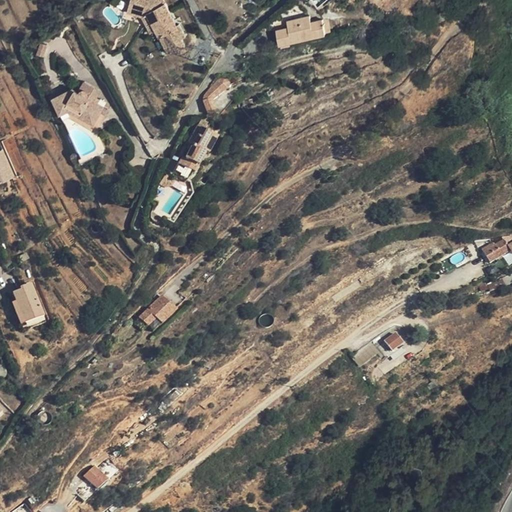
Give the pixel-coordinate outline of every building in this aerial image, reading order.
[(129,0),(128,7),(144,12),(153,28),(160,25),(176,51),(189,44),(184,37),(190,33),(183,21),(179,24),(166,1),(160,4),(157,0),(129,0)] [(290,11),(298,4),(294,0),(293,0),(286,7),(290,11)] [(328,32),(325,18),(314,20),(313,13),(293,17),(295,24),(291,25),(287,26),(290,40),(328,32)] [(290,40),(287,26),(278,28),(281,42),(290,40)] [(43,40),(40,51),(47,53),(50,42),(43,40)] [(78,90),(71,87),(55,94),(65,121),(71,118),(98,126),(106,100),(97,97),(98,91),(86,87),(85,87),(84,87),(83,87),(81,88),(80,88),(79,89),(78,90)] [(214,109),(224,97),(215,90),(206,102),(214,109)] [(239,113),(264,103),(260,94),(235,104),(239,113)] [(222,123),(226,113),(220,108),(217,115),(216,119),(222,123)] [(204,155),(208,156),(218,138),(204,131),(206,127),(201,125),(199,129),(197,128),(188,146),(193,149),(190,154),(185,163),(197,169),(204,155)] [(0,181),(17,175),(5,147),(0,149),(0,181)] [(194,175),(197,169),(185,163),(181,160),(177,167),(194,175)] [(504,267),(511,262),(511,246),(509,248),(507,246),(496,252),(504,267)] [(179,304),(164,290),(143,316),(150,321),(157,313),(166,320),(179,304)] [(29,298),(30,301),(31,304),(22,308),(35,338),(55,330),(40,294),(29,298)] [(31,304),(30,301),(16,307),(32,344),(56,334),(55,330),(35,338),(22,308),(31,304)] [(280,303),(264,313),(269,313),(271,313),(273,314),(276,318),(287,312),(280,303)] [(157,313),(150,321),(159,329),(166,320),(157,313)] [(397,356),(409,347),(402,338),(391,348),(397,356)] [(372,342),(353,356),(361,366),(380,353),(372,342)] [(410,348),(409,347),(397,356),(391,348),(385,352),(393,362),(410,348)] [(105,482),(93,467),(80,477),(93,492),(105,482)]
